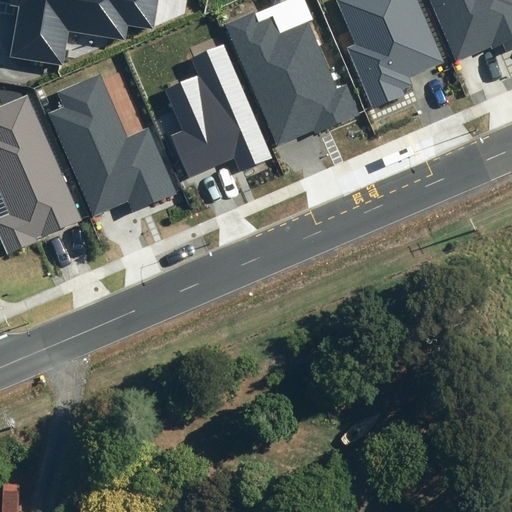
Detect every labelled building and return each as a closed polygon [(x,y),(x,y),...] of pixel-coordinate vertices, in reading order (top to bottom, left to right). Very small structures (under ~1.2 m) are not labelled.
[(154,29),(158,0),(9,0),(9,6),(19,8),(12,56),(63,64),(68,31),(126,40),(129,25),(154,29)] [(336,0),(354,43),(345,47),(371,109),(404,95),(401,89),(411,85),(408,77),(444,62),(417,0),(336,0)] [(511,0),(430,0),(456,61),(491,47),(493,49),(503,44),(506,51),(511,48),(511,0)] [(253,13),(225,24),(277,146),(314,130),(315,134),(360,115),(347,84),(337,88),(309,22),(280,34),(272,16),(257,22),(253,13)] [(182,130),(171,135),(189,177),(234,158),(240,172),(271,158),(224,45),(190,59),(198,76),(165,89),(182,130)] [(127,137),(100,74),(57,93),(63,107),(48,114),(92,216),(128,201),(132,212),(176,193),(148,128),(127,137)] [(81,220),(26,95),(0,106),(0,194),(9,215),(0,218),(0,235),(7,252),(81,220)]
